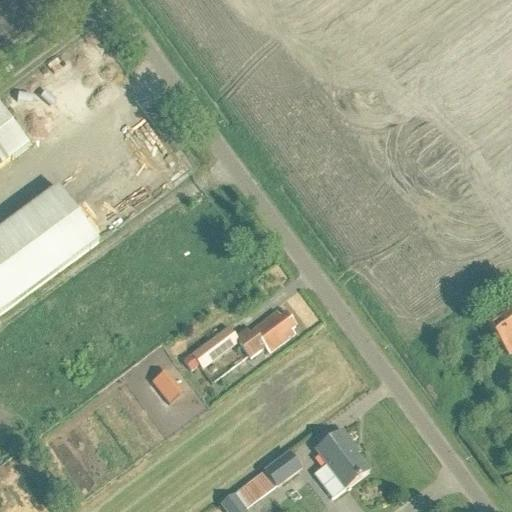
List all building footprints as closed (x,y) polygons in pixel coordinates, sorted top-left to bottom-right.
[(0,172),(28,151),(0,113),(0,172)] [(0,318),(98,246),(58,192),(0,234),(0,318)] [(511,355),(511,295),(511,296),(478,321),(507,359),(511,355)] [(249,361),(250,363),(265,352),(269,358),(295,339),(291,334),(295,331),(285,317),(280,320),(277,316),(252,334),(254,336),(251,339),(247,333),(235,342),(228,333),(191,360),(198,370),(202,375),(226,357),(239,348),(249,361)] [(191,360),(183,365),(191,375),(198,370),(191,360)] [(149,384),(166,407),(181,395),(164,373),(149,384)] [(342,435),(315,455),(326,469),(313,479),(331,503),(344,493),(369,475),(353,453),(355,452),(342,435)] [(288,457),(263,476),(276,493),(302,474),(288,457)] [(243,511),(234,499),(220,509),(221,511),(243,511)]
